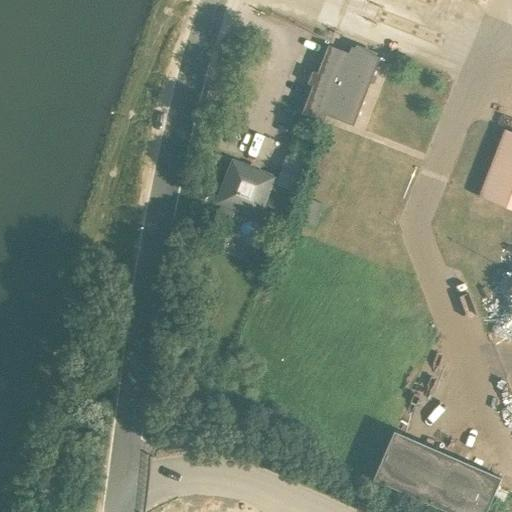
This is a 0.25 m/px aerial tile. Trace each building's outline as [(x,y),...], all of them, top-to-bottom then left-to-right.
[(350,53),(329,45),(317,75),(313,74),(310,82),(314,84),(303,114),(324,122),(326,116),(353,127),(370,83),(374,84),(377,77),(373,75),(379,57),(352,47),(350,53)] [(480,198),(511,210),(511,132),(505,130),(480,198)] [(287,156),(275,187),(291,193),(293,194),(305,163),(287,156)] [(217,203),(236,211),(260,220),(277,177),(234,160),(217,203)] [(446,511),(487,511),(502,479),(394,432),(373,480),(446,511)]
